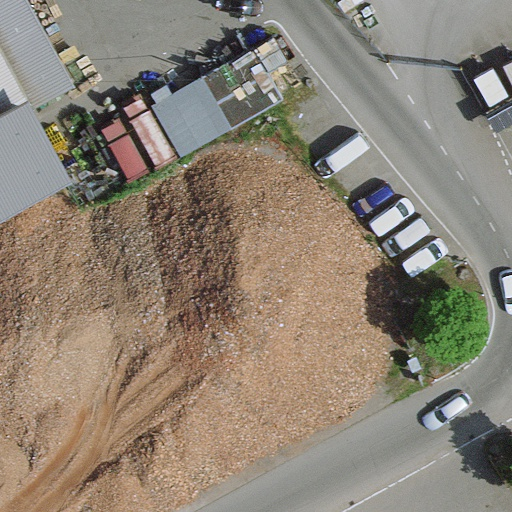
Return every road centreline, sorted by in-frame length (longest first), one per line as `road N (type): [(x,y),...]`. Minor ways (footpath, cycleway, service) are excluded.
road 1 (unclassified): [(269,511),(503,387),(511,371)]
road 2 (unclassified): [(511,263),(422,144)]
